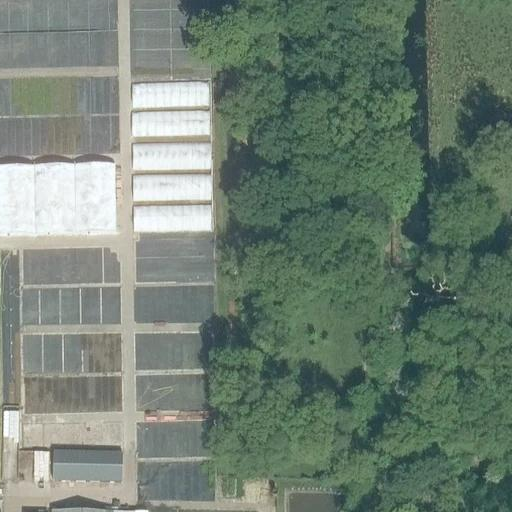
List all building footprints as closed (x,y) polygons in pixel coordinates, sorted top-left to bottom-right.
[(137,139),(137,169),(216,167),(214,81),(136,82),(137,109),(137,139)] [(0,235),(114,233),(113,165),(0,167),(0,235)] [(138,199),(217,199),(217,173),(138,173),(138,199)] [(137,206),(138,231),(215,228),(214,203),(137,206)] [(123,483),(123,454),(52,453),(52,482),(123,483)]
